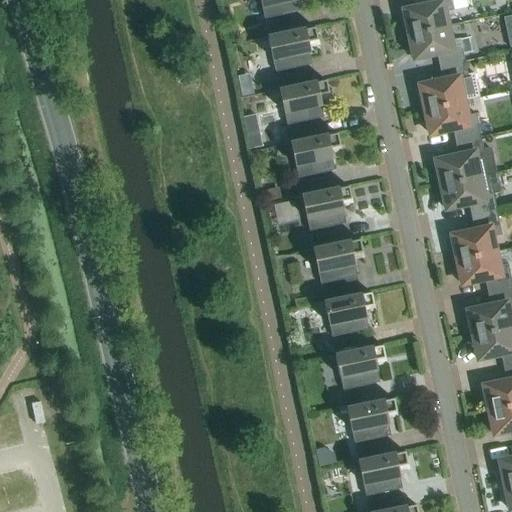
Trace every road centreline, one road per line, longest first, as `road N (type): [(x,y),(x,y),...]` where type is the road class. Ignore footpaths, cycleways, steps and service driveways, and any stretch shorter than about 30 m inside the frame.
road 1 (secondary): [(148,511),(19,0)]
road 2 (residential): [(461,511),(356,0)]
